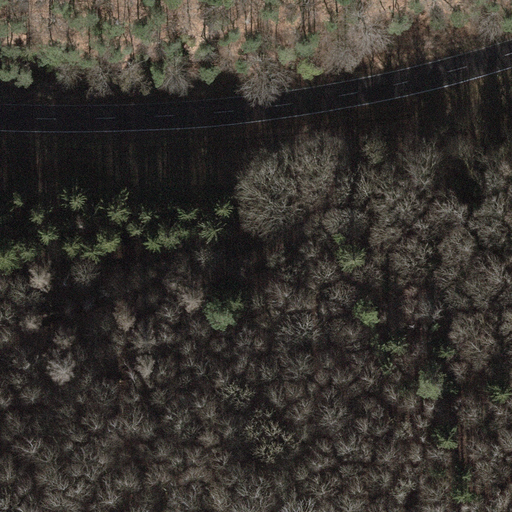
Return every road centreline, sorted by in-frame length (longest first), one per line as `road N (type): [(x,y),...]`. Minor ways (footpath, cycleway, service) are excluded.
road 1 (track): [(0,355),(286,248),(345,192),(336,181),(277,207),(143,244),(54,262),(0,262)]
road 2 (tertiary): [(0,116),(256,106),(511,53)]
